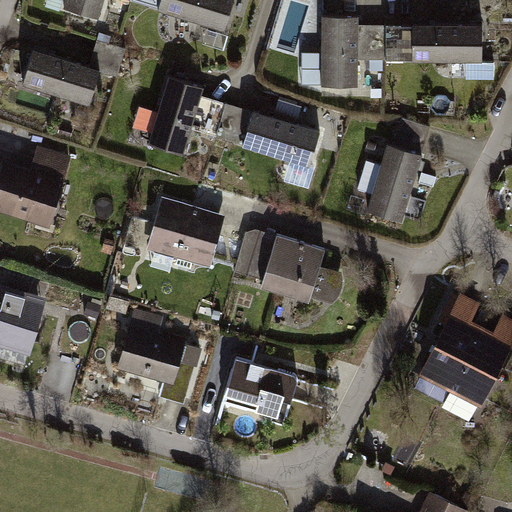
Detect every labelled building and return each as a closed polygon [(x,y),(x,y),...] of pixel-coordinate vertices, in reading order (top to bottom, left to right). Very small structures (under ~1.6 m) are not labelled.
[(66,0),(65,6),(99,16),(103,0),(66,0)] [(132,0),(226,28),(234,0),(132,0)] [(359,14),(324,14),(323,84),(358,84),(358,58),(386,59),(386,29),(358,29),(359,14)] [(413,29),(386,29),(386,59),(483,59),(483,24),(413,24),(413,29)] [(89,66),(34,49),(24,82),(90,103),(100,70),(118,76),(127,48),(98,39),(89,66)] [(322,51),(302,51),(302,83),(322,83),(322,51)] [(495,76),(495,61),(467,61),(467,76),(495,76)] [(184,152),(191,127),(201,94),(204,85),(171,75),(150,142),(184,152)] [(228,102),(201,94),(191,127),(217,136),(228,102)] [(217,136),(244,144),(254,110),(228,102),(217,136)] [(321,131),(254,110),(244,144),(311,164),(321,131)] [(393,143),(423,152),(431,125),(402,117),(393,143)] [(393,143),(389,142),(383,163),(368,159),(359,188),(373,193),(369,209),(402,219),(423,152),(393,143)] [(5,163),(0,179),(0,193),(18,199),(16,205),(32,210),(30,216),(49,222),(62,182),(70,157),(42,148),(35,172),(5,163)] [(437,176),(423,171),(419,181),(434,186),(437,176)] [(202,210),(165,200),(163,200),(161,201),(155,222),(160,224),(155,243),(155,246),(156,247),(180,254),(177,264),(191,269),(194,258),(207,262),(210,262),(212,260),(221,230),(202,225),(205,214),(204,211),(202,210)] [(276,241),(247,232),(235,270),(322,297),(323,296),(332,299),(334,296),(336,294),(338,291),(339,289),(340,285),(340,281),(340,277),(339,273),(331,271),(331,269),(320,265),(325,248),(278,233),(276,241)] [(135,248),(134,248),(127,245),(126,245),(125,246),(124,247),(124,250),(124,251),(125,253),(130,254),(133,255),(134,254),(135,253),(136,252),(136,250),(136,249),(135,248)] [(29,295),(2,288),(0,296),(0,341),(29,349),(41,309),(26,304),(29,295)] [(454,382),(480,330),(467,323),(478,303),(462,295),(461,297),(453,293),(447,304),(455,308),(425,367),(454,382)] [(108,305),(118,307),(120,297),(111,295),(108,305)] [(89,301),(86,312),(97,316),(101,305),(89,301)] [(157,316),(136,309),(120,365),(126,367),(126,368),(145,373),(146,373),(172,380),(169,392),(186,397),(196,363),(191,361),(192,356),(199,354),(201,347),(152,332),(157,316)] [(480,330),(454,382),(444,401),(472,415),(482,396),(483,397),(511,339),(511,320),(504,316),(493,337),(480,330)] [(254,360),(238,356),(234,368),(233,367),(225,396),(258,405),(257,410),(278,416),(283,398),(292,401),(299,378),(299,376),(298,375),(297,373),(296,372),(279,367),(279,368),(254,362),(254,360)] [(463,511),(466,508),(434,492),(423,511),(463,511)]
